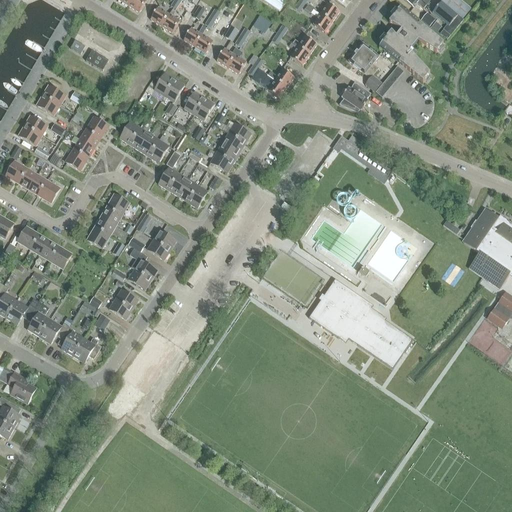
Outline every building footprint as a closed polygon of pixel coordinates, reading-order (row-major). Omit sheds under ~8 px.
[(132,0),(128,7),(139,14),(147,2),(143,0),(132,0)] [(176,11),(181,3),(175,0),(174,0),(170,7),(176,11)] [(211,1),(209,0),(204,0),(193,18),(198,21),(211,1)] [(260,0),(279,12),(287,0),(348,0),(351,2),(352,0),(260,0)] [(423,10),(425,7),(425,6),(419,2),(419,1),(417,0),(402,0),(413,9),(416,5),(423,10)] [(438,0),(441,2),(462,19),(472,7),(463,0),(438,0)] [(300,13),(304,5),(299,2),(294,9),(300,13)] [(463,20),(462,19),(441,2),(432,13),(447,25),(454,31),(463,20)] [(320,15),(332,23),(339,13),(327,4),(322,12),(317,8),(315,11),(314,12),(319,16),(320,15)] [(430,75),(415,58),(416,57),(411,51),(418,42),(436,53),(443,45),(420,25),(420,24),(401,8),(389,24),(401,31),(396,38),(391,33),(386,39),(387,39),(379,48),(398,64),(399,64),(423,83),(430,75)] [(161,28),(169,16),(158,9),(151,21),(161,28)] [(169,16),(161,28),(172,35),(180,23),(172,18),(176,12),(172,10),(169,16)] [(210,18),(215,22),(220,14),(214,10),(210,18)] [(314,12),(315,11),(313,10),(311,14),(317,19),(313,26),(325,34),(332,23),(320,15),(319,16),(314,12)] [(429,28),(435,21),(427,13),(421,21),(429,28)] [(222,40),(234,22),(222,15),(211,33),(222,40)] [(271,24),(260,17),(254,26),(265,33),(271,24)] [(211,29),(215,22),(210,18),(205,26),(211,29)] [(447,40),(454,31),(447,25),(439,34),(447,40)] [(202,36),(206,29),(203,27),(198,34),(191,29),(183,42),(194,48),(202,36)] [(276,34),(282,38),(287,31),(281,27),(276,34)] [(230,29),(224,39),(231,43),(237,33),(230,29)] [(239,37),(245,41),(249,33),(244,30),(239,37)] [(277,46),(282,38),(276,34),(271,42),(277,46)] [(202,36),(194,48),(205,55),(213,43),(206,39),(202,36)] [(240,48),(245,41),(239,37),(234,45),(240,48)] [(292,44),(309,56),(317,46),(305,37),(300,45),(294,41),(292,44)] [(80,56),(85,48),(74,42),(70,50),(80,56)] [(302,67),(309,56),(292,44),(292,45),(291,45),(289,48),(295,52),(290,58),(302,67)] [(348,62),(364,75),(370,79),(371,78),(372,76),(378,70),(373,65),(372,65),(378,58),(362,45),(356,53),(348,62)] [(227,69),(235,57),(224,50),(217,62),(227,69)] [(102,72),(108,62),(91,52),(85,62),(102,72)] [(235,57),(227,69),(238,76),(246,64),(235,57)] [(252,67),(258,71),(259,70),(263,63),(257,59),(252,67)] [(253,78),(258,71),(252,67),(247,74),(252,77),(253,78)] [(259,70),(258,71),(253,78),(252,77),(251,79),(267,91),(267,92),(279,100),(286,90),(274,81),(268,76),(259,70)] [(274,81),(286,90),(294,79),(281,71),(277,77),(270,73),(268,76),(274,81)] [(164,98),(174,81),(165,75),(154,92),(164,98)] [(380,85),(371,78),(370,79),(365,85),(374,93),(380,85)] [(174,81),(164,98),(174,104),(184,87),(174,81)] [(370,95),(354,84),(350,90),(348,89),(341,99),(343,100),(339,106),(357,114),(359,111),(361,112),(368,102),(366,101),(370,95)] [(42,97),(60,107),(66,98),(48,87),(42,97)] [(80,107),(85,99),(74,93),(70,100),(80,107)] [(194,117),(204,100),(194,94),(184,111),(194,117)] [(54,117),(60,107),(42,97),(36,107),(54,117)] [(204,100),(194,117),(204,123),(214,106),(204,100)] [(172,117),(177,109),(170,105),(165,113),(172,117)] [(73,120),(78,123),(82,117),(77,114),(73,120)] [(218,129),(224,119),(219,115),(212,125),(218,129)] [(24,127),(42,138),(48,127),(30,117),(24,127)] [(69,124),(59,118),(55,125),(65,131),(69,124)] [(86,131),(100,140),(109,127),(94,118),(86,131)] [(129,147),(137,135),(140,130),(130,124),(119,140),(129,147)] [(61,138),(65,131),(54,125),(50,131),(61,138)] [(183,133),(186,129),(179,125),(176,129),(183,133)] [(228,135),(245,146),(251,136),(234,125),(228,135)] [(35,148),(42,138),(24,127),(18,138),(35,148)] [(197,142),(204,132),(199,129),(192,139),(197,142)] [(150,136),(140,130),(137,135),(129,147),(139,153),(150,136)] [(94,150),(100,140),(86,131),(80,141),(94,150)] [(239,156),(245,146),(228,135),(222,145),(239,156)] [(348,143),(340,137),(336,135),(341,138),(334,148),(332,150),(333,151),(336,147),(341,150),(370,171),(369,172),(367,174),(384,185),(393,173),(357,149),(360,144),(351,138),(348,143)] [(149,159),(159,142),(150,136),(139,153),(149,159)] [(94,150),(80,141),(74,137),(71,143),(76,146),(73,150),(88,160),(94,150)] [(159,142),(149,159),(158,165),(169,148),(159,142)] [(233,165),(239,156),(222,145),(216,155),(233,165)] [(16,161),(22,151),(16,148),(10,158),(16,161)] [(37,148),(34,153),(47,161),(50,156),(37,148)] [(80,173),(88,160),(73,150),(65,163),(80,173)] [(198,164),(201,158),(191,152),(187,158),(198,164)] [(181,156),(174,153),(166,166),(172,170),(181,156)] [(227,175),(233,165),(216,155),(210,165),(227,175)] [(53,156),(49,162),(56,167),(60,160),(53,156)] [(18,185),(27,171),(14,163),(5,177),(18,185)] [(168,192),(179,175),(169,169),(158,186),(168,192)] [(28,191),(37,176),(27,171),(18,185),(28,191)] [(178,199),(188,182),(179,175),(168,192),(178,199)] [(37,197),(46,182),(37,176),(28,191),(37,197)] [(215,178),(209,188),(214,192),(220,182),(215,178)] [(46,182),(37,197),(50,205),(59,190),(46,182)] [(187,205),(198,188),(188,182),(178,199),(187,205)] [(198,188),(187,205),(197,211),(208,194),(198,188)] [(106,209),(121,218),(129,204),(114,196),(106,209)] [(115,228),(121,218),(106,209),(100,219),(115,228)] [(498,220),(484,211),(476,223),(475,222),(470,228),(471,229),(462,243),(478,254),(468,269),(498,291),(509,276),(511,278),(511,226),(499,217),(498,220)] [(151,219),(146,216),(140,224),(145,227),(151,219)] [(1,218),(0,218),(0,237),(5,241),(14,226),(1,218)] [(109,237),(115,228),(100,219),(95,229),(109,237)] [(128,226),(124,233),(129,235),(133,228),(128,226)] [(30,251),(39,236),(26,228),(17,243),(30,251)] [(102,251),(109,237),(95,229),(87,242),(102,251)] [(153,242),(170,253),(176,243),(160,232),(153,242)] [(40,257),(49,242),(39,236),(30,251),(40,257)] [(141,254),(145,247),(133,239),(128,246),(141,254)] [(50,263),(59,248),(49,242),(40,257),(50,263)] [(163,263),(170,253),(153,242),(147,252),(163,263)] [(10,244),(5,253),(10,256),(15,248),(10,244)] [(116,249),(121,252),(124,247),(119,244),(116,249)] [(59,248),(50,263),(63,271),(72,256),(59,248)] [(131,269),(135,271),(151,282),(157,272),(144,264),(147,259),(134,250),(130,257),(136,261),(131,269)] [(17,266),(19,263),(11,258),(9,261),(17,266)] [(364,279),(368,273),(362,269),(358,275),(364,279)] [(122,284),(126,277),(115,270),(111,277),(122,284)] [(145,292),(151,282),(135,271),(128,281),(145,292)] [(364,317),(368,311),(370,309),(333,284),(308,320),(339,340),(342,335),(349,340),(348,340),(392,371),(413,341),(384,322),(380,328),(364,317)] [(0,316),(6,320),(16,303),(5,296),(8,290),(3,287),(0,291),(0,316)] [(116,301),(132,312),(138,302),(122,291),(116,301)] [(502,330),(511,315),(511,299),(505,294),(487,320),(502,330)] [(98,310),(102,304),(93,298),(89,305),(98,310)] [(27,321),(38,304),(33,301),(27,310),(16,303),(6,320),(17,327),(22,318),(27,321)] [(125,322),(132,312),(116,301),(109,311),(125,322)] [(39,339),(49,321),(44,318),(49,311),(38,304),(27,321),(32,324),(27,332),(39,339)] [(97,318),(100,313),(96,310),(92,316),(97,318)] [(104,333),(110,322),(101,316),(94,327),(104,333)] [(69,327),(72,322),(67,319),(64,324),(69,327)] [(87,332),(92,323),(87,320),(82,329),(87,332)] [(61,340),(68,328),(63,325),(61,329),(49,321),(39,339),(50,346),(56,337),(61,340)] [(72,358),(83,341),(72,334),(73,332),(68,328),(61,340),(57,346),(62,348),(61,351),(72,358)] [(158,377),(175,349),(154,336),(137,365),(158,377)] [(83,341),(72,358),(84,365),(88,358),(93,361),(101,348),(97,345),(98,343),(93,340),(89,345),(83,341)] [(0,376),(0,381),(8,386),(4,393),(27,406),(35,392),(21,384),(23,380),(4,369),(0,376)] [(20,411),(0,399),(0,406),(2,408),(0,411),(0,421),(14,430),(20,418),(17,416),(20,411)] [(0,437),(7,441),(14,430),(0,421),(0,437)]
